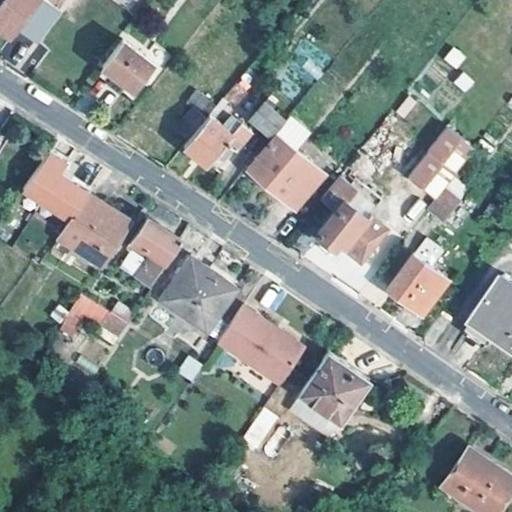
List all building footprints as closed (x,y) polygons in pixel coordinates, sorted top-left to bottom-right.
[(0,0),(0,32),(7,38),(14,29),(28,12),(36,0),(0,0)] [(14,29),(19,32),(32,42),(45,24),(55,11),(40,0),(36,0),(28,12),(14,29)] [(150,61),(118,39),(99,64),(130,87),(150,61)] [(452,46),(443,59),(458,68),(466,55),(452,46)] [(234,95),(224,87),(213,101),(218,104),(222,100),(227,103),(234,95)] [(274,100),(266,94),(261,101),(260,100),(246,117),(268,135),(281,119),(267,107),(274,100)] [(171,126),(184,137),(201,117),(188,106),(171,126)] [(201,117),(184,137),(179,143),(204,162),(211,155),(217,161),(229,146),(231,148),(248,129),(236,120),(227,132),(204,113),(201,117)] [(288,146),(298,133),(283,121),(272,133),(288,146)] [(431,195),(439,186),(469,145),(442,124),(404,175),(431,195)] [(288,146),(272,133),(245,168),(294,207),(321,172),(288,146)] [(367,148),(361,143),(356,149),(362,153),(367,148)] [(88,178),(44,150),(3,211),(11,218),(29,195),(37,200),(45,188),(72,204),(88,178)] [(349,188),(334,175),(317,198),(327,207),(331,210),(313,233),(332,248),(337,242),(357,258),(383,226),(366,212),(363,216),(344,202),(339,198),(349,188)] [(376,198),(358,183),(344,202),(363,216),(366,212),(376,198)] [(455,199),(439,186),(431,195),(423,206),(440,219),(455,199)] [(128,217),(86,191),(57,238),(99,265),(128,217)] [(175,238),(144,216),(122,248),(131,254),(136,245),(146,252),(129,277),(144,287),(177,239),(175,238)] [(424,237),(411,254),(427,266),(440,249),(424,237)] [(385,288),(402,300),(417,312),(441,277),(427,266),(411,254),(410,253),(385,288)] [(232,287),(187,256),(158,298),(203,330),(232,287)] [(511,346),(511,283),(503,277),(471,317),(511,346)] [(240,304),(214,341),(275,384),(299,351),(270,331),(273,327),(240,304)] [(121,322),(104,310),(95,323),(112,335),(121,322)] [(301,347),(273,327),(270,331),(299,351),(301,347)] [(367,378),(325,350),(296,392),(303,398),(299,405),(333,429),(367,378)] [(177,372),(193,381),(203,363),(187,354),(177,372)] [(263,406),(241,439),(256,449),(279,416),(263,406)] [(492,511),(511,483),(511,477),(464,446),(438,486),(478,511),(492,511)]
